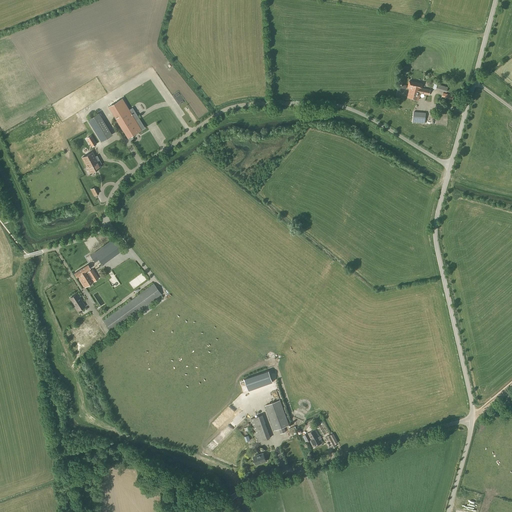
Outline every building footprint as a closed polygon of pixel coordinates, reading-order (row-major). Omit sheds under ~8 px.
[(429,95),(431,89),(421,87),(422,84),(409,81),(408,87),(410,88),(407,97),(418,100),(420,93),(429,95)] [(122,99),(109,107),(128,138),(130,141),(133,138),(132,136),(141,130),(145,128),(132,108),(128,110),(122,99)] [(425,123),(426,113),(414,112),(413,122),(425,123)] [(101,142),(112,135),(99,113),(87,120),(101,142)] [(92,147),(96,144),(91,136),(87,138),(92,147)] [(90,173),(101,167),(92,152),(82,158),(90,173)] [(96,186),(92,189),(96,196),(101,193),(96,186)] [(94,253),(98,259),(99,261),(107,255),(102,247),(94,253)] [(88,265),(74,273),(76,277),(77,277),(78,276),(79,278),(79,279),(85,287),(99,279),(93,269),(88,272),(87,271),(90,269),(88,265)] [(154,284),(135,297),(103,320),(111,331),(161,294),(154,284)] [(80,299),(77,294),(70,298),(76,307),(75,308),(78,311),(85,306),(81,299),(80,299)] [(286,432),(284,427),(289,425),(280,400),(265,406),(274,431),(279,429),(280,434),(286,432)] [(258,442),(270,438),(262,415),(250,419),(258,442)] [(323,443),(316,429),(303,435),(307,442),(310,441),(313,448),(323,443)] [(338,443),(333,433),(329,436),(325,438),(326,440),(328,439),(330,443),(332,448),(334,447),(336,446),(335,444),(338,443)] [(256,465),(266,461),(263,454),(253,457),(254,459),(253,462),(255,463),(256,465)]
